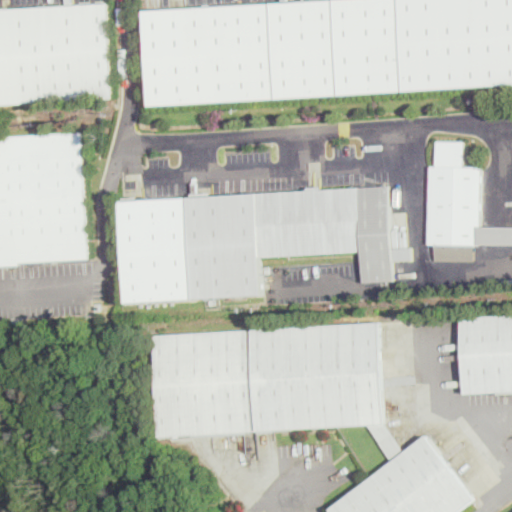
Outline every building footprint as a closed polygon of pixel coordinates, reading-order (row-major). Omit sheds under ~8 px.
[(511,0),(293,0),(148,7),(152,101),(511,84),(511,0)] [(110,3),(0,6),(0,101),(113,98),(110,3)] [(0,135),(0,261),(88,258),(84,132),(0,135)] [(511,243),(511,226),(482,226),(482,165),(465,165),(465,139),(438,139),(438,164),(431,164),(431,243),(437,243),(437,260),(476,260),(476,243),(511,243)] [(123,201),(129,299),(265,294),(263,254),(364,250),(365,280),(394,279),(394,259),(413,258),(412,246),(393,247),(389,185),(123,201)] [(511,312),(463,314),(467,391),(511,389),(511,312)] [(158,332),(163,434),(371,424),(396,462),(332,504),(337,511),(460,511),(476,502),(431,434),(408,449),(406,449),(386,419),(381,322),(158,332)]
